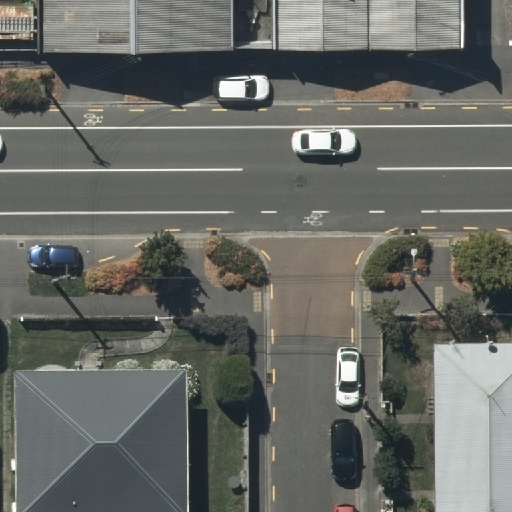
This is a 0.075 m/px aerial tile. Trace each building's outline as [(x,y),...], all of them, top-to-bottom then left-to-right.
[(0,0),(0,52),(34,53),(33,0),(0,0)] [(232,51),(231,0),(43,0),(43,53),(232,51)] [(452,0),(269,0),(270,52),(453,49),(452,0)] [(511,511),(511,351),(432,352),(433,511),(511,511)] [(182,511),(182,378),(13,380),(13,511),(182,511)]
